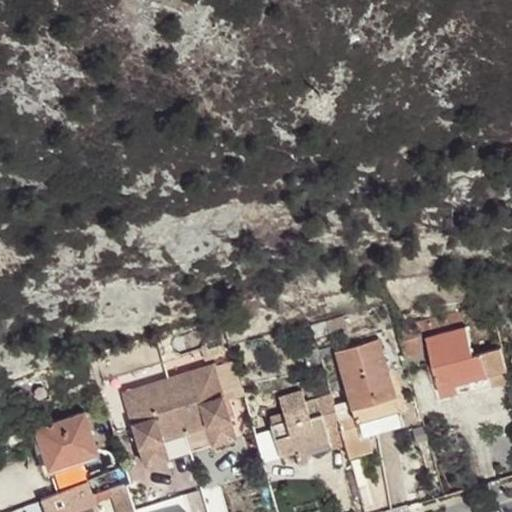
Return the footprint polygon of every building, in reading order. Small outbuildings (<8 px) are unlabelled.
[(432,319),(434,327),(448,324),(447,315),(432,319)] [(511,382),(502,347),(473,355),(466,327),(426,338),(442,395),(489,382),(490,387),(511,382)] [(341,428),(350,457),(373,450),(367,433),(403,422),(378,339),(335,352),(350,401),(334,405),(341,428)] [(214,366),(169,379),(185,432),(208,425),(213,445),(236,438),(225,401),(216,373),(214,366)] [(216,373),(225,401),(244,395),(236,367),(216,373)] [(185,432),(169,379),(124,393),(146,465),(168,458),(162,439),(185,432)] [(328,432),(341,428),(334,405),(332,395),(317,399),(318,403),(321,414),(310,418),(306,407),(302,390),(279,397),(283,413),(285,419),(270,424),(280,457),(296,452),(294,446),(329,436),(328,432)] [(318,403),(306,407),(310,418),(321,414),(318,403)] [(97,451),(85,413),(36,428),(49,467),(97,451)] [(269,418),(270,424),(285,419),(283,413),(269,418)] [(185,432),(190,451),(213,445),(208,425),(185,432)] [(162,439),(168,458),(190,451),(185,432),(162,439)] [(331,441),(329,436),(294,446),(296,452),(299,464),(308,461),(304,449),(331,441)] [(65,511),(95,501),(89,482),(43,498),(48,511),(65,511)] [(136,511),(132,499),(128,487),(114,491),(120,511),(136,511)] [(132,499),(136,511),(160,511),(169,509),(163,489),(132,499)] [(191,511),(189,502),(174,507),(175,511),(191,511)]
